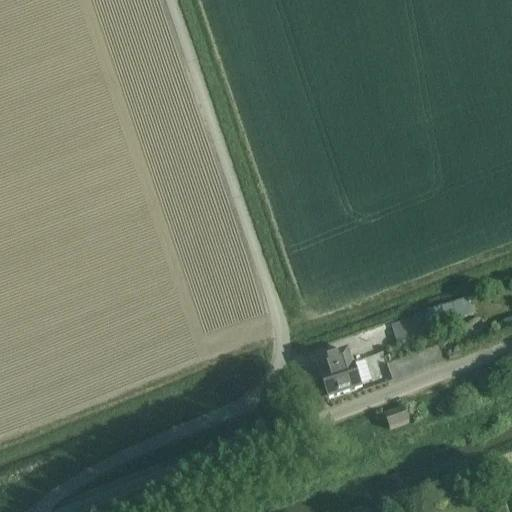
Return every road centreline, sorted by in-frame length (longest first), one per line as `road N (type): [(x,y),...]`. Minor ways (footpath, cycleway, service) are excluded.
road 1 (unclassified): [(38,511),(93,473),(262,396),(282,370),(277,314),(171,0)]
road 2 (unclassified): [(72,511),(511,347)]
